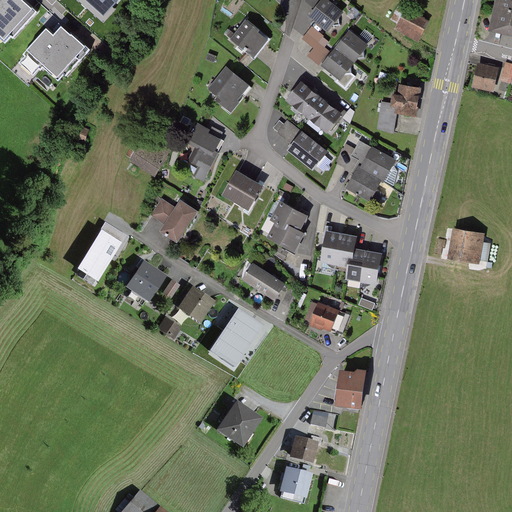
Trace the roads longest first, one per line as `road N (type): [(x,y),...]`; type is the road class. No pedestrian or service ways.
road 1 (residential): [(414,235),(320,196),(260,141),(298,0)]
road 2 (residential): [(392,339),(366,339),(329,365),(237,491)]
road 3 (tertiary): [(455,41),(414,235)]
road 4 (tertiary): [(392,339),(357,511)]
